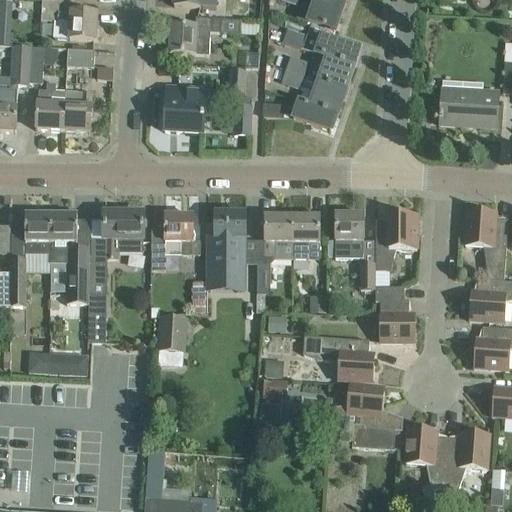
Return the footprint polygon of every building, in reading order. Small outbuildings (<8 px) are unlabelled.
[(174,0),(174,9),(216,11),(216,0),(174,0)] [(298,9),(300,0),(280,0),(279,2),(298,9)] [(334,36),(343,9),(316,0),(315,0),(312,9),(302,5),(297,21),(333,33),(333,35),(334,36)] [(316,0),(343,9),(346,0),(316,0)] [(0,3),(0,13),(10,14),(10,4),(0,3)] [(42,3),(41,24),(54,24),(53,41),(69,42),(75,42),(95,44),(97,16),(71,14),(71,4),(58,3),(52,3),(42,3)] [(171,28),(169,56),(189,57),(207,58),(209,35),(240,37),(241,24),(234,23),(221,23),(221,21),(220,21),(200,20),(199,30),(195,30),(171,28)] [(283,46),(302,53),(306,39),(288,32),(283,46)] [(327,60),(354,69),(359,51),(322,38),(315,56),(317,57),(326,60),(327,60)] [(511,98),(511,46),(505,47),(504,73),(498,73),(497,88),(503,89),(502,98),(511,98)] [(28,86),(31,51),(12,50),(10,80),(0,79),(0,134),(16,135),(18,96),(17,96),(17,89),(28,90),(28,86)] [(31,51),(28,86),(42,87),(44,52),(31,51),(31,52),(31,51)] [(95,54),(75,53),(69,52),(67,69),(93,71),(95,54)] [(326,60),(317,57),(309,81),(345,94),(354,69),(327,60),(326,60)] [(285,73),(304,80),(309,66),(290,60),(285,73)] [(310,108),(337,118),(345,94),(309,81),(308,82),(304,80),(285,73),(281,87),(299,93),(300,90),(314,95),(310,108)] [(231,95),(245,96),(245,75),(231,74),(230,95),(231,95)] [(443,83),(442,92),(440,128),(471,130),(471,126),(480,127),(480,130),(496,131),(498,96),(481,95),(482,86),(443,83)] [(36,132),(63,134),(65,93),(55,93),(55,87),(47,87),(46,93),(38,92),(36,132)] [(181,104),(182,92),(167,91),(164,134),(203,136),(204,116),(204,105),(181,104)] [(92,95),(65,93),(63,134),(90,135),(92,95)] [(245,96),(231,95),(230,110),(235,110),(234,138),(250,139),(252,100),(244,99),(245,96)] [(310,108),(299,104),(293,122),(330,135),(337,118),(310,108)] [(264,107),(263,120),(280,121),(281,108),(264,107)] [(50,257),(50,246),(50,217),(38,217),(38,212),(25,212),(25,258),(49,257),(50,257)] [(62,217),(50,217),(50,246),(50,257),(49,257),(50,266),(67,266),(67,308),(88,308),(90,308),(90,250),(77,250),(77,217),(76,217),(76,218),(75,218),(75,213),(62,213),(62,217)] [(483,250),(488,283),(504,285),(508,223),(495,222),(496,216),(467,214),(465,249),(483,250)] [(90,308),(88,308),(88,326),(88,346),(106,347),(107,299),(107,267),(107,263),(118,263),(118,256),(142,256),(142,243),(143,243),(143,216),(104,216),(103,247),(92,247),(92,242),(90,242),(90,250),(90,308)] [(207,274),(207,280),(230,280),(240,280),(240,271),(245,271),(245,255),(245,244),(245,241),(245,237),(245,217),(215,216),(215,223),(208,223),(207,254),(207,274)] [(335,261),(363,261),(363,244),(363,217),(335,217),(335,244),(328,244),(327,261),(335,261)] [(165,258),(200,258),(200,245),(193,245),(193,218),(165,218),(165,232),(151,232),(151,274),(165,274),(165,258)] [(375,290),(386,290),(386,274),(390,274),(396,253),(417,253),(417,218),(389,218),(389,224),(376,224),(375,268),(375,290)] [(276,264),(291,264),(292,219),(265,219),(265,269),(257,268),(257,298),(256,298),(256,317),(265,317),(265,297),(270,297),(270,269),(276,264)] [(319,219),(292,219),(291,264),(319,264),(319,259),(319,219)] [(0,257),(10,257),(10,249),(10,229),(0,228),(0,257)] [(26,311),(25,263),(10,263),(9,311),(26,311)] [(359,295),(375,295),(375,290),(375,268),(359,267),(359,295)] [(511,285),(504,285),(488,283),(478,283),(477,296),(471,295),(469,323),(504,326),(505,305),(511,303),(511,285)] [(207,317),(207,290),(207,285),(193,285),(192,317),(207,317)] [(404,290),(386,290),(375,290),(375,295),(375,305),(380,305),(380,326),(380,346),(415,346),(415,318),(409,318),(409,303),(404,303),(404,290)] [(327,299),(310,299),(310,316),(327,316),(327,299)] [(268,319),(268,335),(286,336),(287,320),(268,319)] [(159,353),(185,355),(187,323),(161,321),(159,353)] [(511,332),(503,332),(483,330),(482,343),(475,343),(473,371),(509,373),(510,353),(511,352),(511,332)] [(369,344),(349,343),(304,339),(303,358),(320,364),(339,365),(337,383),(372,386),(374,358),(368,357),(369,344)] [(50,357),(50,377),(86,380),(87,359),(50,357)] [(284,364),(265,362),(264,380),(283,381),(284,364)] [(288,384),(271,383),(271,385),(263,384),(261,402),(274,403),(274,399),(286,400),(288,384)] [(384,391),(364,389),(349,388),(347,408),(325,412),(300,409),(281,402),(279,422),(353,429),(354,429),(374,431),(375,419),(381,419),(384,391)] [(511,392),(494,391),(492,420),(511,421),(511,392)] [(276,423),(277,410),(260,408),(259,421),(276,423)] [(353,429),(352,451),(392,454),(393,433),(374,431),(354,429),(353,429)] [(424,504),(443,505),(448,441),(436,440),(436,434),(408,432),(405,467),(426,468),(430,488),(421,490),(424,504)] [(448,441),(443,505),(453,505),(453,492),(458,492),(466,471),(486,473),(489,438),(461,436),(460,442),(448,441)] [(144,511),(201,511),(202,506),(160,503),(163,463),(147,462),(144,511)] [(502,510),(503,494),(491,493),(490,509),(497,510),(502,510)]
